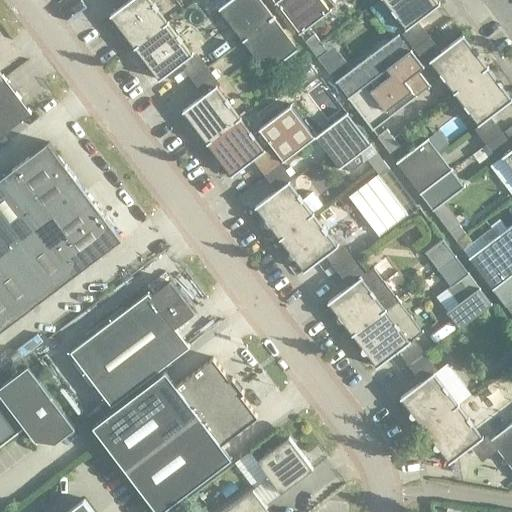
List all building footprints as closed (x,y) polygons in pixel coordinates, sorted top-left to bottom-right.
[(134,47),(168,22),(167,21),(167,22),(157,9),(158,9),(153,3),(150,0),(129,0),(109,15),(110,16),(111,15),(134,46),(134,47)] [(230,0),(218,9),(219,10),(220,10),(242,39),(242,40),(274,16),(273,15),(272,16),(260,0),(230,0)] [(277,0),(275,2),(276,2),(298,32),(299,33),(330,9),(330,8),(329,9),(322,0),(277,0)] [(384,0),(391,9),(396,15),(405,27),(405,28),(406,29),(439,3),(438,2),(438,3),(435,0),(384,0)] [(275,17),(274,16),(242,40),(243,41),(243,40),(266,70),(265,71),(266,72),(298,48),(297,47),(297,48),(274,18),(275,17)] [(168,22),(134,47),(134,48),(135,47),(158,78),(158,79),(159,80),(192,54),(192,53),(191,53),(182,41),(177,35),(168,23),(168,22)] [(398,33),(335,81),(336,82),(347,96),(347,97),(411,49),(410,48),(409,49),(399,34),(398,33)] [(313,34),(304,41),(311,50),(320,43),(313,34)] [(454,92),(487,67),(487,66),(486,67),(463,36),(463,35),(463,34),(429,60),(430,61),(430,60),(440,73),(439,73),(444,79),(454,91),(453,92),(454,92)] [(327,52),(320,43),(311,50),(318,59),(327,52)] [(364,118),(372,128),(371,128),(372,129),(429,85),(429,84),(428,85),(417,71),(424,66),(423,65),(422,65),(411,51),(412,50),(411,49),(347,97),(348,98),(349,98),(356,108),(364,118)] [(310,64),(303,55),(294,62),(301,71),(310,64)] [(317,73),(310,64),(301,71),(308,80),(317,73)] [(488,67),(487,67),(454,92),(454,93),(455,92),(464,105),(468,111),(469,111),(478,123),(477,124),(478,125),(511,99),(511,98),(510,98),(501,86),(502,85),(503,84),(503,83),(503,82),(502,81),(501,80),(500,79),(499,79),(498,79),(497,79),(496,80),(487,68),(488,67)] [(0,70),(0,135),(31,112),(0,70)] [(206,142),(207,143),(240,117),(239,117),(230,105),(225,98),(225,99),(216,86),(217,86),(216,85),(182,110),(183,111),(207,142),(206,142)] [(290,104),(259,128),(252,133),(250,130),(249,130),(240,118),(241,118),(240,117),(207,143),(208,143),(231,174),(230,174),(231,175),(265,150),(276,150),(283,159),(282,159),(283,160),(315,136),(314,135),(313,136),(291,106),(291,105),(290,104)] [(347,113),(346,112),(315,136),(316,137),(317,136),(339,166),(338,167),(339,168),(344,164),(350,171),(363,161),(360,152),(371,144),(370,143),(369,143),(347,114),(347,113)] [(386,129),(377,136),(384,145),(393,138),(386,129)] [(427,137),(396,161),(397,162),(420,192),(419,192),(420,193),(452,169),(451,168),(450,169),(427,139),(428,138),(427,137)] [(400,147),(393,138),(384,145),(391,154),(400,147)] [(48,142),(0,178),(0,177),(0,330),(122,239),(48,142)] [(511,147),(502,155),(502,156),(503,156),(511,167),(511,147)] [(383,160),(376,151),(367,158),(374,167),(383,160)] [(390,169),(383,160),(374,167),(381,176),(390,169)] [(456,165),(452,169),(420,193),(432,209),(468,181),(456,165)] [(377,176),(350,197),(380,237),(408,215),(377,176)] [(256,207),(265,219),(264,220),(264,221),(264,222),(264,223),(264,224),(265,225),(266,226),(267,226),(269,226),(270,225),(279,237),(279,238),(313,213),(312,212),(312,213),(302,200),(303,200),(298,194),(288,182),(289,181),(288,180),(255,206),(255,207),(256,207)] [(313,213),(279,238),(280,239),(280,238),(289,251),(288,252),(288,253),(288,254),(288,255),(288,256),(289,256),(289,257),(290,257),(291,258),(293,258),(294,257),(304,269),(303,270),(304,271),(337,245),(337,244),(336,245),(327,232),(322,226),(313,214),(313,213)] [(458,225),(449,232),(456,241),(465,234),(458,225)] [(500,233),(468,257),(469,258),(470,257),(492,287),(492,288),(492,289),(511,273),(511,249),(500,234),(501,234),(500,233)] [(472,243),(465,234),(456,241),(463,250),(472,243)] [(455,255),(443,239),(427,252),(439,267),(455,255)] [(467,271),(455,255),(439,267),(451,283),(467,271)] [(332,265),(324,271),(328,277),(336,271),(332,265)] [(329,302),(338,314),(337,315),(337,316),(336,317),(336,318),(336,319),(337,319),(337,320),(338,321),(340,322),(341,322),(341,321),(342,321),(343,321),(352,333),(351,333),(352,334),(398,299),(395,295),(394,296),(373,268),(374,267),(374,266),(327,302),(328,303),(329,302)] [(511,273),(492,289),(493,290),(494,289),(504,303),(504,304),(505,305),(511,299),(511,273)] [(70,351),(111,405),(189,345),(175,327),(180,323),(194,312),(170,280),(156,291),(151,295),(148,291),(70,351)] [(492,303),(479,287),(447,312),(460,327),(492,303)] [(401,302),(398,299),(352,334),(353,334),(362,346),(361,347),(361,348),(360,349),(360,350),(361,351),(361,352),(362,353),(363,353),(364,353),(366,353),(367,353),(376,365),(375,365),(376,366),(423,331),(422,330),(421,331),(400,303),(401,302)] [(92,426),(125,469),(157,511),(159,511),(232,458),(221,443),(257,415),(241,394),(244,391),(232,376),(229,379),(213,357),(176,385),(165,370),(92,426)] [(0,445),(25,427),(35,440),(55,443),(75,427),(28,365),(0,386),(0,445)] [(401,398),(410,410),(409,411),(409,412),(409,413),(409,414),(409,415),(410,416),(412,417),(414,417),(415,416),(424,429),(424,430),(458,404),(458,403),(457,404),(448,392),(448,391),(443,385),(434,373),(433,372),(400,397),(400,398),(401,398)] [(458,405),(458,404),(424,430),(425,430),(435,442),(434,442),(433,443),(433,444),(433,445),(433,446),(433,447),(434,448),(435,449),(436,449),(437,449),(438,449),(439,448),(449,460),(448,461),(449,462),(483,436),(482,435),(481,436),(472,424),(472,423),(467,417),(458,405)] [(511,422),(489,439),(490,440),(491,440),(511,467),(511,422)] [(257,460),(268,475),(281,492),(313,468),(288,436),(257,460)] [(270,511),(265,504),(253,489),(221,511),(270,511)] [(93,511),(83,499),(65,511),(93,511)]
